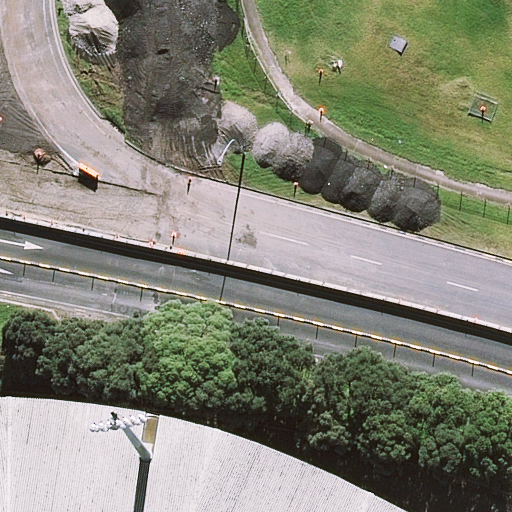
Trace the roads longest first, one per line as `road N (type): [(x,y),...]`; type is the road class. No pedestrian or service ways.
road 1 (tertiary): [(0,181),(230,234),(511,315)]
road 2 (tertiary): [(511,371),(228,288),(0,242)]
